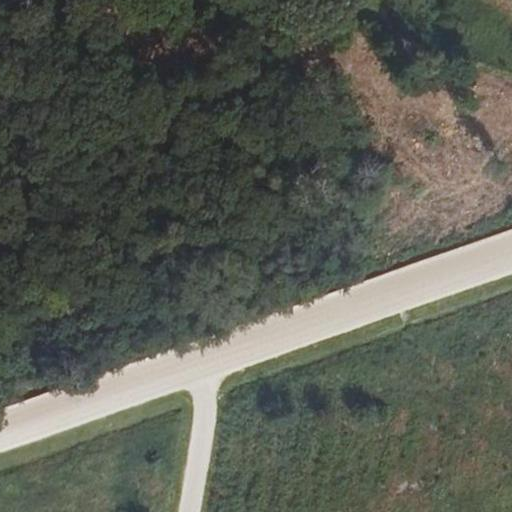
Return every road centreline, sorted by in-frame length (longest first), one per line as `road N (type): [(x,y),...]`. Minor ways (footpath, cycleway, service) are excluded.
road 1 (track): [(0,441),(511,259)]
road 2 (track): [(195,372),(199,400),(181,511)]
